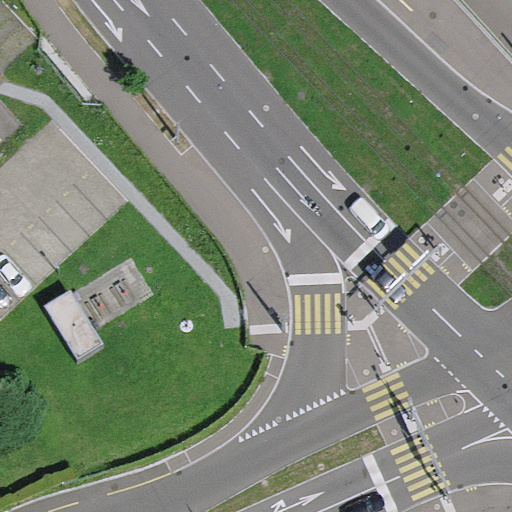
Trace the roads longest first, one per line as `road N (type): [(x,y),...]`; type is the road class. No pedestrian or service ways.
road 1 (primary): [(284,169),(320,278),(313,371),(295,439)]
road 2 (primary): [(284,169),(478,352)]
road 3 (primary): [(141,0),(284,169)]
road 4 (residential): [(478,352),(295,439)]
road 5 (residential): [(326,511),(511,431)]
road 6 (primary): [(511,131),(362,0)]
road 7 (residential): [(295,439),(114,511)]
